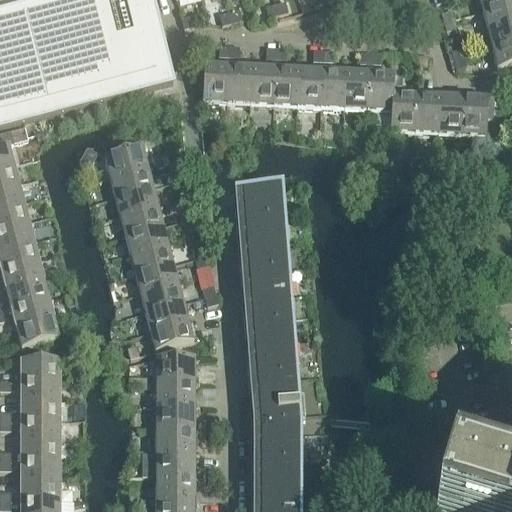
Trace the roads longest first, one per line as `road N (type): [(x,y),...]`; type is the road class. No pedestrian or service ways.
road 1 (residential): [(229,511),(225,310),(176,42)]
road 2 (residential): [(176,42),(436,45),(449,87),(511,88)]
